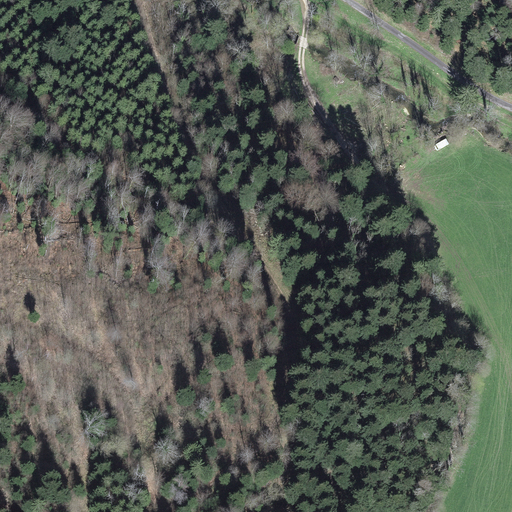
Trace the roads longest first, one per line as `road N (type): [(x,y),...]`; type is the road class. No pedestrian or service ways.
road 1 (track): [(139,0),(162,74),(279,294),(288,330),(279,402),(259,445),(218,485),(167,511)]
road 2 (track): [(416,511),(467,416),(463,339),(435,270),(306,79),(304,0)]
road 3 (unclassified): [(352,0),(511,107)]
